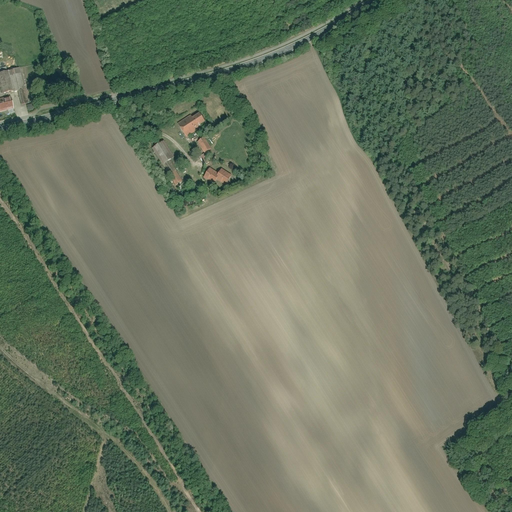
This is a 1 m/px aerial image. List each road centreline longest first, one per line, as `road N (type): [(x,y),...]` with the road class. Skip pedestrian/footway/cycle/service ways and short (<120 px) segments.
road 1 (tertiary): [(0,130),(264,59),(375,0)]
road 2 (track): [(171,511),(141,464),(0,343)]
